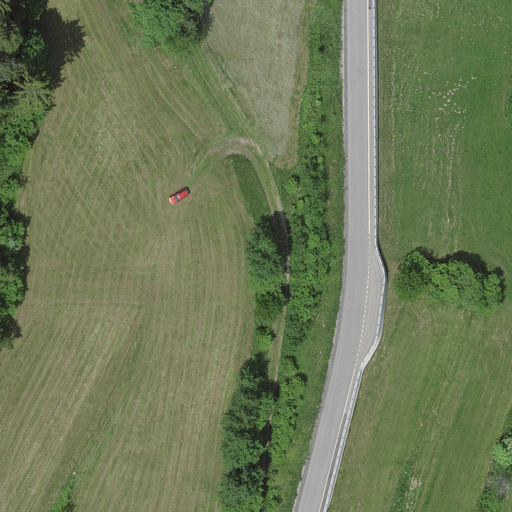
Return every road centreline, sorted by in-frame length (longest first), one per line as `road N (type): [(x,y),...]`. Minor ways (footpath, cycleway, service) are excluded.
road 1 (track): [(190,0),(214,69),(258,141),(304,289),(264,511)]
road 2 (unclassified): [(307,511),(353,306),(355,0)]
